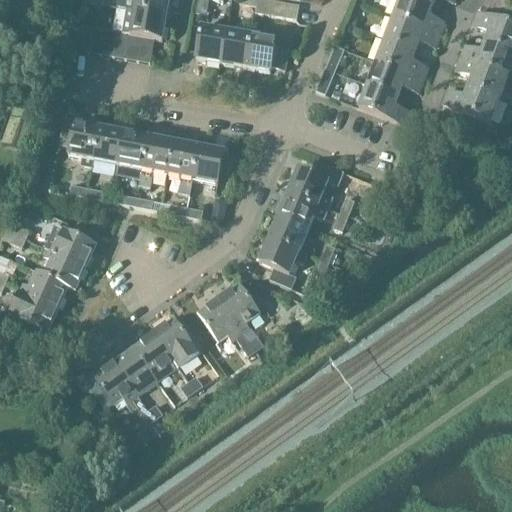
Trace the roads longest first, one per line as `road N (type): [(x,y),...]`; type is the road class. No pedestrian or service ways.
road 1 (residential): [(143,274),(161,297),(223,256),(284,128)]
road 2 (residential): [(284,128),(72,97)]
road 3 (residential): [(284,128),(343,0)]
